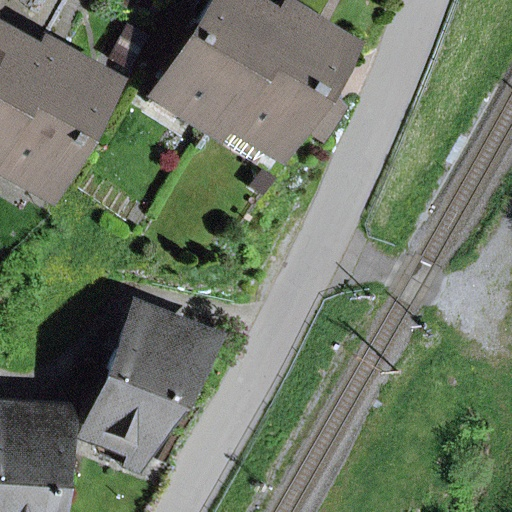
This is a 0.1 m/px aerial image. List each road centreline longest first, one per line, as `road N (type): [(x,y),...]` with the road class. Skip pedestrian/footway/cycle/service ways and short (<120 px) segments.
road 1 (residential): [(424,0),(276,330),(175,511)]
road 2 (track): [(317,244),(461,296),(485,283),(511,238)]
